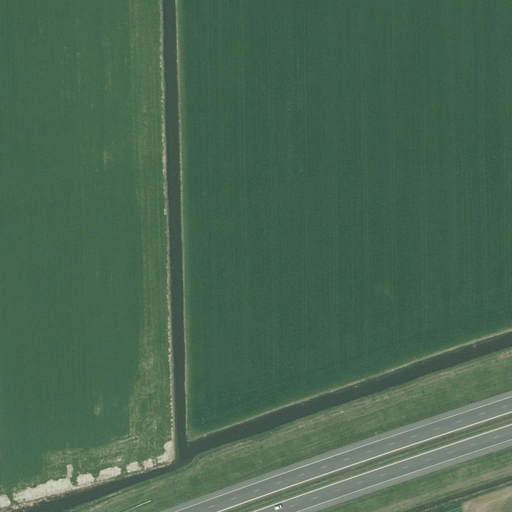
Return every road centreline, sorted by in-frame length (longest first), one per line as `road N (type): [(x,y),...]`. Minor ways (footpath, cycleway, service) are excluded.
road 1 (motorway): [(511,404),(199,511)]
road 2 (motorway): [(276,511),(511,432)]
